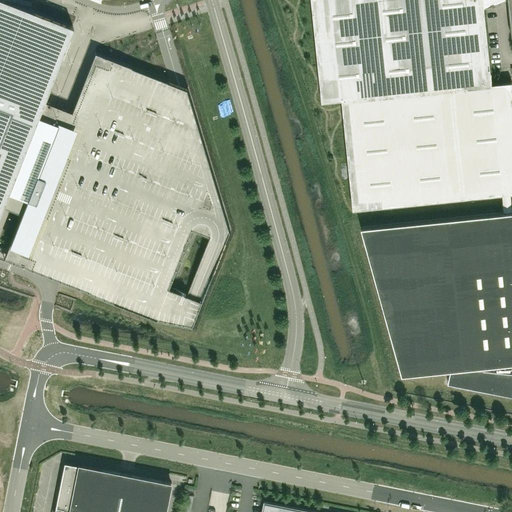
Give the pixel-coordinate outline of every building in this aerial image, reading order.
[(31,133),(31,132),(43,100),(72,25),(7,0),(0,0),(0,210),(8,190),(26,143),(28,143),(29,142),(30,141),(31,140),(32,139),(32,137),(32,136),(32,134),(31,133)] [(511,81),(492,83),(484,8),(495,4),(502,2),(501,0),(507,0),(511,36),(511,35),(511,0),(311,0),(322,101),(342,99),(343,107),(353,209),(511,192),(511,81)] [(7,247),(3,257),(16,262),(158,318),(193,325),(230,230),(188,87),(178,84),(95,51),(71,110),(56,148),(35,205),(25,201),(7,247)] [(44,176),(36,173),(26,197),(35,201),(44,176)] [(511,211),(362,227),(402,374),(451,369),(448,382),(511,394),(511,211)] [(165,511),(172,482),(102,469),(66,461),(57,506),(65,508),(63,511),(165,511)] [(319,511),(265,501),(263,511),(319,511)]
